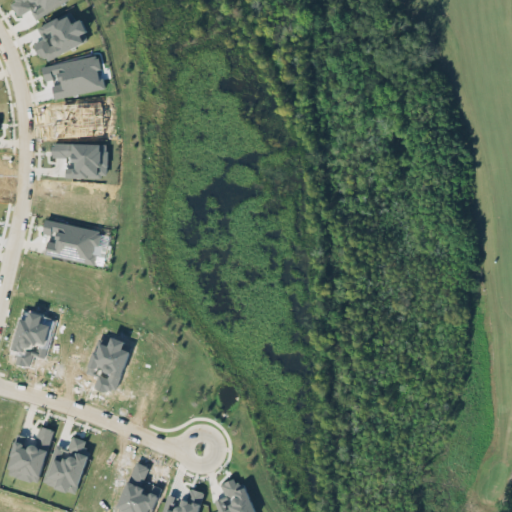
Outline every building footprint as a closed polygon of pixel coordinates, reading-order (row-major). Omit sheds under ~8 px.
[(17,0),(11,3),(18,16),(31,9),(36,19),(68,0),(17,0)] [(55,98),(104,89),(101,69),(98,54),(42,65),(45,83),(52,82),(55,98)] [(45,254),(95,265),(97,254),(95,254),(100,230),(46,219),(43,233),(49,234),(45,254)] [(38,483),(54,429),(40,425),(34,446),(24,443),(27,435),(18,433),(6,473),(38,483)] [(75,492),(92,441),(72,435),(68,447),(56,443),(43,482),(75,492)] [(257,511),(243,482),(238,484),(234,477),(220,484),(225,494),(213,500),(218,511),(219,511),(220,511),(257,511)]
